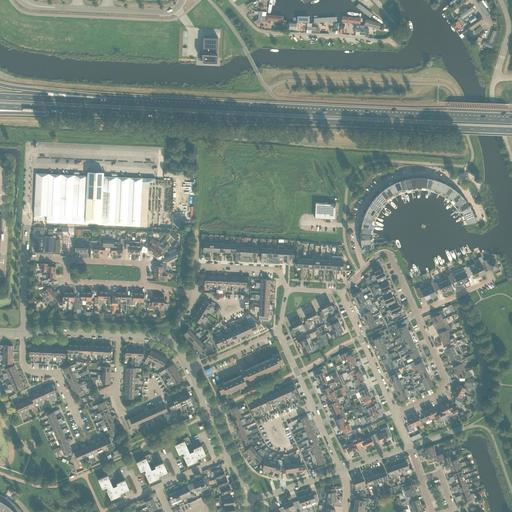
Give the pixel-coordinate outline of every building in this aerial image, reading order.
[(481,0),(478,3),(486,15),(490,13),(487,8),(488,7),(483,0),(482,0),(481,0)] [(372,13),(358,3),(356,7),(369,17),(372,13)] [(472,6),(460,15),(463,19),(475,10),(472,6)] [(471,23),(468,25),(472,30),(485,20),(481,16),(477,18),(475,15),(469,19),(471,23)] [(463,26),(466,24),(460,17),(458,19),(463,26)] [(381,24),(366,19),(364,25),(379,29),(381,24)] [(122,27),(122,48),(167,48),(167,27),(122,27)] [(471,38),(474,35),(469,28),(466,30),(462,33),(464,36),(468,34),(471,38)] [(492,33),(489,32),(486,41),(492,43),(497,31),(494,30),(492,33)] [(217,55),(218,38),(203,37),(202,52),(199,52),(199,61),(202,61),(202,62),(217,63),(217,55)] [(87,176),(36,173),(34,203),(34,215),(47,216),(46,222),(140,227),(142,188),(155,189),(155,179),(104,176),(104,173),(87,172),(87,176)] [(398,192),(402,190),(399,181),(396,182),(393,183),(398,192)] [(440,192),(444,183),(441,182),(438,181),(435,190),(440,192)] [(393,194),(398,192),(393,183),(390,185),(388,186),(393,194)] [(444,194),(449,186),(446,184),(444,183),(440,192),(444,194)] [(389,197),(393,194),(388,186),(388,187),(386,188),(384,189),(389,197)] [(448,197),(454,189),(451,187),(449,186),(444,194),(448,197)] [(386,200),(389,197),(384,189),(383,190),(381,191),(379,193),(386,200)] [(452,200),(458,193),(455,190),(454,189),(448,197),(452,200)] [(382,203),(386,200),(379,193),(379,194),(377,195),(375,197),(382,203)] [(455,203),(462,197),(460,194),(458,193),(452,200),(455,203)] [(379,207),(382,203),(375,197),(373,200),(372,202),(379,207)] [(458,207),(466,201),(465,200),(464,198),(462,197),(455,203),(458,207)] [(461,211),(469,206),(467,203),(466,201),(458,207),(461,211)] [(377,211),(379,207),(372,202),(371,202),(370,204),(368,206),(377,211)] [(335,219),(336,204),(315,203),(314,218),(325,219),(325,222),(330,222),(330,219),(335,219)] [(374,216),(377,211),(368,206),(367,209),(366,212),(374,216)] [(463,215),(472,211),(470,208),(469,206),(461,211),(463,215)] [(465,219),(474,216),(473,213),(472,211),(463,215),(465,219)] [(373,220),(374,216),(366,212),(364,215),(364,217),(373,220)] [(474,216),(465,219),(466,224),(476,222),(475,218),(474,216)] [(44,237),(35,237),(34,252),(43,252),(44,237)] [(126,248),(125,250),(129,251),(128,254),(134,254),(134,248),(135,245),(135,242),(135,241),(129,241),(129,240),(129,237),(126,237),(126,239),(126,241),(126,247),(126,248)] [(152,245),(148,250),(152,254),(158,247),(159,246),(161,243),(158,241),(157,242),(152,238),(149,243),(152,245)] [(108,250),(109,240),(103,239),(103,241),(100,241),(99,245),(99,254),(105,254),(105,250),(108,250)] [(126,247),(126,241),(126,239),(121,239),(120,242),(117,242),(117,245),(117,254),(122,255),(123,248),(126,248),(126,247)] [(117,245),(117,242),(114,242),(114,240),(109,240),(108,250),(111,251),(111,254),(117,254),(117,245)] [(99,245),(96,244),(97,241),(91,241),(91,246),(94,246),(93,253),(99,254),(99,245)] [(87,253),(88,243),(75,242),(75,252),(87,253)] [(158,247),(152,254),(156,258),(161,252),(163,254),(170,246),(167,244),(164,248),(162,247),(162,248),(159,246),(158,247)] [(370,244),(361,245),(361,246),(361,248),(362,251),(363,254),(369,252),(368,249),(371,249),(370,244)] [(168,256),(161,259),(163,263),(169,263),(173,260),(170,255),(168,256)] [(337,256),(337,270),(349,270),(352,269),(349,270),(346,270),(346,261),(343,261),(343,257),(337,256)] [(483,261),(486,267),(490,266),(491,270),(493,269),(495,273),(500,270),(499,266),(497,267),(495,261),(491,263),(489,259),(483,261)] [(483,269),(486,267),(483,261),(481,263),(481,264),(476,267),(480,277),(483,275),(484,274),(485,273),(483,269)] [(154,272),(168,273),(168,272),(166,272),(166,269),(166,267),(166,264),(160,263),(158,266),(154,266),(154,272)] [(44,272),(46,272),(55,272),(56,267),(49,267),(49,264),(47,264),(40,264),(40,269),(44,269),(44,272)] [(372,279),(384,273),(381,268),(379,269),(378,266),(373,268),(374,271),(373,271),(374,275),(371,276),(372,279)] [(466,267),(467,267),(466,266),(458,270),(464,284),(467,283),(468,281),(469,281),(467,276),(470,275),(467,269),(466,267)] [(480,277),(476,267),(471,269),(469,266),(467,267),(466,267),(467,269),(470,275),(472,273),(475,278),(476,277),(477,278),(480,277)] [(461,285),(464,284),(458,270),(449,273),(451,276),(453,282),(456,281),(458,285),(459,285),(461,285)] [(168,276),(168,273),(154,272),(153,278),(156,278),(156,281),(167,281),(168,276)] [(384,273),(372,279),(373,281),(376,279),(378,283),(386,279),(384,273)] [(450,283),(453,282),(451,276),(449,273),(449,274),(450,275),(447,276),(448,279),(443,281),(448,291),(451,290),(451,288),(453,288),(450,283)] [(377,292),(389,286),(387,281),(378,284),(380,288),(376,289),(377,292)] [(434,283),(433,281),(430,282),(431,283),(425,285),(431,299),(434,297),(435,296),(436,295),(434,291),(437,289),(434,283)] [(445,293),(448,291),(443,281),(438,284),(437,282),(434,283),(437,289),(440,288),(442,293),(443,292),(445,293)] [(428,300),(431,299),(425,285),(425,286),(420,288),(419,287),(416,289),(419,297),(423,295),(425,300),(426,299),(428,300)] [(43,292),(41,294),(44,298),(47,296),(50,293),(51,292),(53,290),(50,286),(43,292)] [(391,292),(392,292),(389,286),(377,292),(378,294),(382,292),(383,295),(383,296),(391,292)] [(354,300),(363,296),(362,293),(368,290),(367,287),(362,289),(360,290),(361,291),(352,295),(354,300)] [(47,296),(44,298),(48,302),(53,308),(57,300),(56,300),(56,301),(52,299),(57,294),(53,290),(51,292),(50,293),(47,296)] [(103,300),(104,291),(98,291),(98,297),(95,297),(94,304),(103,304),(103,300)] [(68,301),(69,292),(63,292),(63,298),(60,298),(59,305),(63,305),(63,304),(65,304),(65,301),(68,301)] [(77,305),(77,299),(74,299),(74,292),(69,292),(68,301),(72,301),(71,304),(77,305)] [(86,301),(86,292),(80,292),(80,299),(77,299),(77,305),(80,305),(80,304),(82,304),(82,301),(86,301)] [(121,292),(115,292),(115,295),(112,295),(112,305),(115,305),(115,304),(121,304),(121,301),(121,292)] [(129,305),(130,299),(126,299),(127,292),(121,292),(121,301),(124,301),(123,304),(129,305)] [(393,298),(391,292),(383,296),(383,295),(382,296),(384,299),(380,301),(381,303),(393,298)] [(138,302),(139,293),(133,293),(133,299),(130,299),(129,305),(132,305),(135,305),(135,302),(138,302)] [(158,306),(158,296),(152,296),(152,303),(149,303),(148,309),(154,309),(154,306),(158,306)] [(158,296),(158,306),(161,307),(161,310),(167,310),(167,304),(164,304),(164,297),(158,296)] [(356,305),(368,299),(369,299),(368,297),(364,299),(363,296),(354,300),(356,305)] [(396,303),(395,303),(393,298),(381,303),(382,305),(386,304),(387,307),(389,306),(388,306),(396,303)] [(366,309),(372,307),(371,304),(370,304),(368,299),(356,305),(358,309),(365,307),(366,309)] [(211,308),(210,308),(212,305),(205,300),(202,305),(212,312),(212,311),(213,312),(215,310),(213,310),(211,308)] [(324,303),(328,311),(329,313),(333,311),(334,312),(337,311),(335,305),(332,307),(329,300),(324,303)] [(387,313),(399,308),(397,302),(395,303),(396,303),(388,306),(389,306),(390,310),(386,311),(387,313)] [(323,313),(328,311),(324,303),(319,305),(322,311),(319,312),(320,315),(322,318),(323,321),(326,320),(323,313)] [(269,312),(269,304),(259,304),(259,308),(258,308),(258,307),(250,306),(250,309),(255,310),(254,312),(257,312),(257,311),(259,311),(269,312)] [(211,314),(212,312),(202,305),(199,310),(206,314),(207,311),(208,312),(211,314)] [(363,320),(372,316),(370,311),(373,309),(372,307),(366,309),(367,312),(361,315),(363,320)] [(399,308),(387,313),(388,316),(392,314),(393,317),(402,314),(399,308)] [(204,317),(206,314),(199,310),(196,314),(206,321),(209,322),(210,321),(207,319),(208,319),(205,317),(204,317)] [(320,315),(317,316),(315,310),(310,312),(313,320),(318,318),(320,323),(323,321),(322,318),(320,315)] [(431,318),(434,324),(442,319),(441,317),(444,315),(442,310),(437,313),(438,315),(431,318)] [(269,316),(269,312),(259,311),(259,319),(267,320),(267,316),(269,316)] [(310,321),(313,320),(310,312),(304,314),(307,320),(305,322),(306,324),(308,328),(310,327),(310,325),(312,324),(310,321)] [(205,323),(206,321),(196,314),(193,319),(200,323),(202,320),(203,321),(205,323)] [(365,324),(374,320),(372,316),(363,320),(365,324)] [(434,324),(436,329),(442,326),(444,328),(449,326),(452,325),(450,321),(448,322),(446,318),(442,319),(434,324)] [(306,324),(303,325),(300,319),(295,321),(299,329),(300,332),(303,330),(304,332),(308,330),(308,328),(306,324)] [(374,320),(365,324),(367,329),(378,324),(376,319),(374,320)] [(248,321),(252,332),(258,329),(257,329),(259,328),(260,326),(255,322),(255,323),(254,322),(251,324),(251,323),(251,322),(250,320),(248,321)] [(248,334),(252,332),(248,321),(245,322),(247,324),(247,325),(244,327),(248,334)] [(294,331),(299,329),(295,321),(290,323),(293,330),(290,331),(293,337),(295,335),(294,331)] [(330,331),(341,326),(338,321),(332,324),(331,321),(325,324),(326,327),(327,327),(327,329),(329,328),(330,331)] [(248,334),(244,327),(241,328),(241,327),(240,324),(238,325),(243,336),(248,334)] [(406,325),(398,329),(396,324),(393,326),(395,332),(399,331),(400,334),(408,330),(406,325)] [(238,338),(243,336),(238,325),(235,326),(237,329),(238,330),(235,331),(238,338)] [(187,339),(193,333),(190,331),(191,330),(194,328),(192,326),(183,335),(187,339)] [(233,341),(228,329),(228,330),(226,326),(224,327),(227,333),(228,334),(225,336),(228,343),(233,341)] [(341,326),(330,331),(331,334),(330,335),(332,340),(342,335),(340,333),(343,331),(341,326)] [(448,332),(451,331),(449,326),(444,328),(445,331),(438,334),(441,339),(449,335),(448,332)] [(238,338),(235,331),(232,333),(231,331),(230,328),(228,329),(233,341),(238,338)] [(399,340),(410,335),(408,330),(400,334),(401,337),(395,340),(396,342),(399,340)] [(191,343),(199,334),(198,332),(195,334),(196,335),(195,336),(193,333),(187,339),(191,343)] [(223,345),(218,334),(217,332),(215,333),(216,335),(217,338),(217,337),(218,339),(215,340),(218,347),(223,345)] [(228,343),(225,336),(222,337),(221,336),(220,333),(218,334),(223,345),(228,343)] [(194,346),(200,341),(198,339),(199,338),(201,336),(199,334),(191,343),(194,346)] [(301,347),(311,342),(310,339),(311,339),(309,334),(298,339),(299,342),(298,342),(301,347)] [(375,345),(383,341),(386,340),(384,337),(385,337),(384,335),(373,340),(375,345)] [(405,344),(413,340),(410,335),(399,340),(400,342),(403,341),(405,344)] [(456,342),(454,337),(451,339),(449,335),(441,339),(443,345),(447,343),(448,346),(451,344),(456,342)] [(198,350),(207,342),(205,340),(203,342),(203,343),(202,343),(200,341),(194,346),(198,350)] [(403,350),(415,345),(413,340),(405,344),(406,347),(403,348),(403,350)] [(448,355),(456,351),(455,348),(458,347),(458,345),(461,344),(459,340),(456,342),(451,344),(448,346),(449,348),(445,350),(448,355)] [(377,350),(391,344),(390,342),(384,344),(383,341),(375,345),(377,350)] [(207,342),(198,350),(202,354),(208,349),(205,346),(206,346),(209,344),(207,342)] [(311,342),(301,347),(303,352),(309,350),(310,352),(316,350),(314,345),(313,345),(311,342)] [(380,355),(388,351),(386,348),(389,347),(392,346),(391,344),(377,350),(380,355)] [(409,354),(417,350),(415,345),(403,350),(404,352),(408,350),(409,354)] [(152,361),(156,353),(150,350),(144,363),(146,364),(148,361),(147,361),(148,359),(152,361)] [(417,350),(409,354),(410,357),(407,358),(408,360),(411,359),(419,355),(417,350)] [(382,360),(393,355),(395,354),(394,352),(392,353),(389,354),(388,351),(380,355),(382,360)] [(456,351),(448,355),(450,360),(453,359),(454,362),(458,360),(463,358),(461,353),(458,354),(456,351)] [(346,362),(354,359),(352,354),(349,355),(348,352),(340,356),(342,361),(345,360),(346,362)] [(155,368),(161,355),(156,353),(152,361),(155,363),(155,365),(154,364),(153,367),(155,368)] [(249,380),(279,366),(279,365),(284,363),(279,353),(274,356),(275,357),(245,371),(244,372),(243,370),(240,371),(242,375),(223,384),(222,382),(217,385),(221,394),(226,392),(226,393),(247,384),(244,379),(248,377),(249,380)] [(161,355),(155,368),(157,369),(158,367),(158,366),(158,365),(162,367),(167,358),(161,355)] [(392,361),(391,358),(394,357),(393,355),(382,360),(384,365),(392,361)] [(354,359),(346,362),(347,365),(345,366),(346,368),(347,371),(354,368),(353,365),(356,363),(354,359)] [(392,361),(384,365),(386,370),(394,366),(398,365),(397,363),(396,363),(394,360),(392,361)] [(417,370),(424,367),(422,362),(418,363),(417,360),(411,363),(413,368),(416,367),(417,370)] [(455,373),(464,369),(463,366),(466,364),(464,360),(459,362),(460,364),(453,367),(455,373)] [(76,363),(63,369),(65,374),(72,371),(71,368),(72,368),(75,367),(77,365),(76,363)] [(168,374),(177,369),(173,364),(159,373),(161,375),(163,374),(165,372),(166,371),(168,374)] [(3,377),(17,371),(14,365),(5,369),(7,373),(6,374),(5,373),(2,374),(3,377)] [(416,376),(426,371),(424,367),(417,370),(418,372),(415,374),(416,376)] [(317,380),(325,377),(324,374),(326,373),(325,371),(324,368),(316,372),(317,374),(314,376),(317,380)] [(168,382),(180,374),(177,369),(168,374),(171,378),(169,379),(169,378),(166,380),(168,382)] [(464,369),(455,373),(458,378),(465,375),(466,378),(471,375),(469,371),(466,372),(464,369)] [(70,384),(77,381),(75,378),(77,378),(79,377),(79,376),(81,376),(82,377),(85,375),(84,374),(88,373),(87,370),(84,372),(78,374),(67,379),(70,384)] [(353,379),(362,376),(359,371),(357,372),(355,370),(348,373),(349,376),(351,375),(353,379)] [(391,381),(399,378),(397,375),(400,374),(399,372),(397,373),(396,370),(391,372),(392,375),(389,376),(391,381)] [(10,380),(19,377),(17,371),(3,377),(4,379),(7,378),(7,377),(8,376),(10,380)] [(78,374),(77,372),(75,373),(75,374),(74,374),(72,371),(65,374),(67,379),(78,374)] [(180,374),(168,382),(169,384),(171,382),(172,381),(175,385),(183,379),(180,374)] [(362,376),(353,379),(355,382),(354,382),(353,385),(354,388),(362,385),(361,382),(364,381),(362,376)] [(421,386),(431,381),(429,376),(421,379),(423,382),(420,383),(421,386)] [(8,388),(21,382),(19,377),(10,380),(12,384),(10,385),(10,384),(7,385),(8,388)] [(328,384),(325,377),(317,380),(319,385),(322,384),(323,387),(328,384)] [(83,384),(86,383),(85,381),(84,381),(79,383),(79,384),(78,384),(77,381),(70,384),(72,389),(83,384)] [(81,387),(81,388),(84,386),(84,387),(86,386),(86,388),(91,386),(91,385),(90,381),(83,384),(72,389),(76,398),(84,394),(82,390),(81,391),(80,388),(81,387)] [(431,381),(421,386),(421,388),(423,387),(425,387),(426,389),(433,386),(431,381)] [(454,389),(463,394),(465,391),(467,392),(470,387),(472,382),(465,381),(464,384),(462,387),(457,384),(454,389)] [(21,382),(8,388),(9,390),(12,389),(12,388),(13,387),(15,392),(24,388),(21,382)] [(396,391),(403,388),(402,385),(405,384),(404,382),(394,386),(396,391)] [(323,396),(332,392),(330,389),(333,388),(331,383),(328,384),(323,387),(324,389),(321,391),(323,396)] [(291,394),(294,392),(295,394),(294,394),(296,396),(298,395),(293,384),(288,387),(291,394)] [(46,387),(52,401),(54,400),(53,397),(52,397),(52,396),(56,394),(52,385),(46,387)] [(50,402),(52,401),(46,387),(41,390),(45,399),(49,397),(49,399),(50,402)] [(293,398),(291,394),(288,387),(283,389),(288,400),(293,398)] [(359,398),(369,393),(367,388),(364,390),(363,387),(355,390),(356,393),(359,392),(361,397),(359,398)] [(286,401),(288,400),(283,389),(278,391),(281,398),(284,397),(285,398),(286,401)] [(454,389),(452,394),(456,396),(455,402),(459,407),(461,403),(464,405),(465,403),(462,402),(464,398),(462,397),(464,394),(463,394),(454,389)] [(41,401),(45,399),(41,390),(35,392),(41,405),(43,404),(42,402),(41,401)] [(278,400),(281,398),(278,391),(273,393),(278,404),(280,403),(279,401),(278,400)] [(330,402),(337,398),(334,391),(332,392),(323,396),(326,400),(328,399),(330,402)] [(408,391),(398,396),(400,401),(407,398),(406,395),(409,393),(408,391)] [(41,406),(41,405),(35,392),(30,395),(31,398),(37,411),(34,404),(38,402),(38,403),(38,404),(39,406),(40,410),(42,409),(41,406)] [(183,396),(187,405),(192,402),(194,406),(197,405),(195,402),(196,402),(193,396),(190,397),(188,393),(186,394),(186,395),(183,396)] [(276,405),(278,404),(273,393),(268,395),(271,403),(275,401),(275,402),(275,403),(276,405)] [(369,393),(359,398),(362,405),(370,402),(368,399),(371,398),(369,393)] [(268,404),(271,403),(268,395),(263,398),(269,410),(271,409),(269,405),(268,404)] [(187,405),(183,396),(180,398),(180,396),(177,397),(182,407),(187,405)] [(177,409),(182,407),(177,397),(175,398),(176,400),(173,401),(177,409)] [(35,412),(37,411),(31,398),(26,400),(30,409),(34,407),(34,409),(35,412)] [(267,411),(269,410),(263,398),(258,400),(262,407),(265,406),(265,407),(267,411)] [(330,411),(338,407),(341,406),(337,398),(330,402),(331,404),(328,406),(330,411)] [(26,411),(30,409),(26,400),(20,403),(26,416),(28,415),(27,412),(26,412),(26,411)] [(259,408),(262,407),(258,400),(253,402),(258,413),(261,412),(259,409),(259,410),(259,408)] [(99,410),(107,407),(104,401),(93,406),(94,409),(97,408),(97,407),(98,407),(99,410)] [(177,409),(173,401),(170,402),(169,401),(167,402),(169,407),(168,408),(171,415),(178,412),(177,409)] [(256,414),(258,413),(253,402),(248,404),(252,412),(255,410),(255,411),(255,412),(256,414)] [(444,404),(449,416),(452,414),(453,415),(458,413),(455,406),(452,408),(449,402),(444,404)] [(24,417),(26,416),(20,403),(15,405),(19,414),(23,412),(23,414),(24,417)] [(159,406),(162,413),(165,411),(166,413),(165,413),(167,415),(169,414),(164,403),(159,406)] [(369,414),(377,410),(375,405),(372,407),(371,404),(363,407),(365,412),(367,411),(369,414)] [(446,417),(449,416),(444,404),(439,406),(442,412),(439,413),(441,418),(442,421),(447,419),(446,417)] [(159,414),(162,413),(159,406),(154,408),(159,419),(161,418),(160,415),(159,414)] [(98,416),(109,412),(107,407),(99,410),(101,413),(99,413),(97,414),(98,416)] [(232,415),(243,410),(242,408),(239,409),(238,410),(237,407),(229,410),(232,415)] [(336,417),(344,413),(342,408),(339,410),(338,407),(330,411),(332,415),(335,414),(336,417)] [(439,413),(438,411),(435,413),(433,407),(428,409),(433,421),(436,419),(436,420),(437,420),(438,423),(442,421),(441,418),(439,413)] [(157,420),(159,419),(154,408),(149,410),(152,417),(155,416),(156,417),(155,417),(157,420)] [(430,422),(433,421),(428,409),(423,411),(425,417),(422,419),(425,424),(430,422)] [(49,420),(56,417),(55,414),(59,412),(58,410),(47,415),(49,420)] [(149,419),(152,417),(149,410),(144,412),(149,423),(151,422),(150,419),(150,420),(149,419)] [(238,418),(241,417),(240,414),(241,413),(244,412),(243,410),(232,415),(234,420),(238,418)] [(377,410),(369,414),(371,419),(368,420),(370,423),(377,419),(376,416),(379,415),(377,410)] [(104,420),(111,416),(109,412),(98,416),(99,419),(101,417),(102,417),(104,420)] [(147,424),(149,423),(144,412),(139,414),(142,422),(145,420),(146,421),(146,422),(147,424)] [(345,422),(347,421),(344,413),(336,417),(338,420),(335,421),(337,426),(345,422)] [(139,423),(142,422),(139,414),(134,417),(139,428),(142,427),(140,424),(139,423)] [(425,424),(422,419),(420,420),(417,414),(412,416),(416,426),(419,424),(420,426),(425,424)] [(102,426),(113,421),(111,416),(104,420),(105,423),(104,423),(101,424),(102,426)] [(298,426),(309,421),(307,416),(300,419),(301,422),(300,423),(300,422),(297,424),(298,426)] [(413,427),(416,426),(412,416),(407,418),(410,424),(407,426),(409,431),(414,429),(413,427)] [(51,425),(62,420),(61,418),(57,420),(56,417),(49,420),(51,425)] [(137,429),(139,428),(134,417),(126,420),(129,429),(133,427),(133,426),(136,425),(136,426),(137,429)] [(240,421),(238,418),(234,420),(231,421),(233,426),(244,421),(243,419),(241,420),(240,421)] [(53,430),(60,427),(59,424),(63,422),(62,420),(51,425),(53,430)] [(108,429),(115,426),(113,421),(102,426),(103,429),(106,427),(105,427),(107,426),(108,429)] [(243,428),(241,425),(243,424),(243,425),(245,423),(244,421),(233,426),(236,431),(243,428)] [(305,429),(312,426),(309,421),(298,426),(300,428),(302,427),(303,426),(305,429)] [(345,422),(337,426),(339,430),(342,429),(344,433),(351,430),(349,424),(346,425),(345,422)] [(115,426),(108,429),(110,435),(113,437),(115,433),(117,432),(115,426)] [(303,436),(314,431),(312,426),(305,429),(306,432),(305,433),(305,432),(302,433),(303,436)] [(55,435),(66,430),(66,428),(62,430),(60,427),(53,430),(55,435)] [(238,436),(249,431),(248,429),(245,430),(244,427),(243,428),(236,431),(238,436)] [(381,433),(385,441),(390,439),(388,436),(391,435),(388,427),(385,428),(386,431),(381,433)] [(57,440),(65,437),(63,434),(67,432),(66,430),(55,435),(57,440)] [(240,441),(247,438),(246,435),(247,434),(250,433),(249,431),(238,436),(240,441)] [(309,439),(316,436),(314,431),(303,436),(304,438),(307,437),(306,436),(308,436),(309,439)] [(380,443),(385,441),(381,433),(376,435),(376,434),(373,435),(375,440),(378,439),(380,443)] [(373,441),(375,440),(373,435),(365,438),(369,447),(374,444),(373,441)] [(104,440),(107,447),(112,445),(111,442),(113,438),(110,436),(109,437),(104,440)] [(317,441),(317,442),(318,441),(316,436),(309,439),(305,440),(306,443),(307,446),(309,445),(317,441)] [(365,438),(363,439),(361,436),(356,438),(357,440),(360,446),(362,444),(364,449),(369,447),(365,438)] [(60,445),(71,440),(70,438),(66,440),(65,437),(57,440),(60,445)] [(107,447),(104,440),(101,441),(99,437),(97,438),(99,442),(102,449),(107,447)] [(189,455),(185,447),(191,444),(188,437),(182,440),(182,441),(174,445),(179,454),(182,453),(184,455),(183,455),(187,465),(197,461),(196,459),(206,455),(201,445),(193,449),(194,452),(189,455)] [(247,438),(240,441),(242,446),(253,441),(252,439),(249,440),(250,440),(248,441),(247,438)] [(352,443),(350,444),(354,452),(358,450),(357,447),(360,446),(357,440),(356,438),(351,440),(352,443)] [(99,442),(96,443),(94,439),(92,440),(97,451),(102,449),(99,442)] [(71,440),(60,445),(62,450),(69,446),(68,443),(72,442),(71,440)] [(92,453),(97,451),(92,440),(90,441),(92,445),(89,446),(92,453)] [(319,446),(317,442),(317,441),(309,445),(311,448),(310,448),(309,448),(307,449),(308,451),(319,446)] [(354,452),(350,444),(347,445),(346,443),(341,445),(345,452),(347,451),(349,454),(354,452)] [(82,458),(87,456),(82,444),(81,445),(82,449),(79,450),(82,458)] [(92,453),(89,446),(86,447),(84,444),(82,444),(87,456),(92,453)] [(249,455),(255,450),(258,447),(256,445),(254,447),(254,448),(253,448),(251,446),(245,451),(249,455)] [(422,455),(435,450),(434,445),(425,448),(426,451),(421,453),(422,455)] [(69,446),(62,450),(64,455),(67,454),(71,455),(72,452),(71,451),(69,446)] [(314,455),(321,451),(319,446),(308,451),(309,454),(311,452),(312,452),(314,455)] [(252,459),(261,451),(260,449),(258,451),(258,452),(257,452),(255,450),(249,455),(252,459)] [(77,460),(82,458),(79,450),(74,453),(73,452),(72,456),(76,457),(77,460)] [(437,455),(435,450),(422,455),(422,457),(427,455),(428,458),(429,458),(437,455)] [(261,451),(252,459),(256,463),(262,458),(260,456),(261,455),(263,453),(261,451)] [(312,461),(323,456),(321,451),(314,455),(315,458),(314,458),(311,459),(312,461)] [(444,458),(443,453),(437,455),(429,458),(430,460),(434,458),(435,461),(436,461),(444,458)] [(150,472),(147,464),(153,461),(150,454),(143,457),(144,458),(136,462),(140,471),(144,470),(145,472),(145,473),(149,482),(159,478),(158,476),(167,472),(163,462),(155,466),(156,469),(150,472)] [(295,459),(297,471),(302,471),(306,469),(304,464),(302,465),(300,458),(298,459),(297,456),(294,457),(295,459)] [(323,456),(312,461),(313,463),(316,462),(317,461),(318,465),(325,461),(323,456)] [(452,461),(452,460),(450,456),(444,458),(436,461),(437,463),(442,461),(443,464),(448,462),(452,461)] [(270,462),(271,458),(268,458),(268,460),(268,462),(264,461),(262,469),(268,470),(270,462)] [(445,468),(459,463),(457,458),(454,460),(452,460),(452,461),(448,462),(449,464),(445,466),(445,468)] [(273,471),(276,460),(274,459),(273,462),(273,463),(270,462),(268,470),(273,471)] [(290,464),(290,460),(287,461),(288,463),(288,465),(285,465),(285,468),(282,468),(282,474),(291,472),(290,464)] [(403,476),(405,475),(401,463),(396,465),(399,473),(402,472),(403,476)] [(459,463),(445,468),(446,470),(451,469),(452,472),(461,468),(459,463)] [(393,479),(396,478),(391,467),(386,468),(389,476),(392,475),(393,479)] [(224,476),(225,475),(223,471),(222,471),(221,468),(211,472),(212,475),(214,474),(216,479),(224,476)] [(450,480),(463,475),(462,470),(453,473),(454,476),(449,478),(450,480)] [(112,489),(109,481),(115,478),(111,471),(105,474),(106,475),(98,479),(102,489),(106,487),(107,490),(111,499),(121,495),(120,493),(129,489),(125,479),(116,483),(118,486),(112,489)] [(382,485),(384,485),(380,473),(375,475),(378,483),(381,482),(382,485)] [(198,482),(201,489),(206,487),(209,486),(205,477),(202,478),(201,475),(199,476),(201,480),(198,482)] [(225,479),(224,476),(216,479),(214,480),(215,483),(217,482),(219,487),(227,484),(228,483),(226,478),(225,479)] [(372,489),(374,488),(370,477),(365,478),(368,486),(371,485),(372,489)] [(360,491),(362,490),(358,478),(352,480),(355,488),(358,487),(360,491)] [(201,489),(198,482),(195,483),(193,479),(191,480),(193,484),(195,488),(192,490),(193,492),(196,490),(196,492),(201,489)] [(453,490),(467,485),(465,480),(456,483),(457,486),(452,487),(453,490)] [(193,492),(192,490),(190,491),(187,486),(186,482),(184,483),(185,487),(182,488),(186,496),(191,494),(190,493),(193,492)] [(403,493),(415,489),(413,484),(407,486),(406,483),(400,485),(403,493)] [(228,486),(227,484),(219,487),(217,487),(218,491),(220,490),(222,494),(220,495),(221,498),(226,496),(225,493),(231,491),(229,486),(228,486)] [(186,496),(182,488),(179,490),(178,486),(176,487),(181,499),(186,496)] [(176,501),(181,499),(176,487),(174,488),(176,492),(173,493),(176,501)] [(333,489),(325,489),(326,492),(325,492),(324,497),(327,497),(336,497),(335,492),(333,492),(333,489)] [(405,501),(411,499),(410,496),(417,494),(415,489),(403,493),(405,501)] [(176,501),(173,493),(170,494),(168,490),(166,491),(168,495),(171,503),(176,501)] [(470,494),(468,490),(459,493),(460,495),(456,497),(456,499),(470,494)] [(308,495),(311,503),(315,501),(316,502),(319,501),(316,494),(313,495),(313,493),(308,495)] [(22,511),(20,509),(13,502),(5,497),(0,494),(0,511),(22,511)] [(470,494),(456,499),(457,501),(462,500),(463,503),(467,501),(468,503),(474,501),(474,500),(472,494),(470,494)] [(233,507),(232,504),(234,504),(233,499),(231,499),(230,495),(226,496),(221,498),(223,497),(223,500),(224,505),(222,505),(222,509),(224,508),(233,507)] [(301,506),(306,505),(303,496),(298,498),(299,500),(296,501),(298,508),(301,507),(301,506)] [(325,505),(333,506),(333,502),(336,502),(336,497),(327,497),(327,502),(326,502),(325,505)] [(354,505),(365,506),(365,503),(368,503),(368,498),(362,497),(361,500),(355,500),(354,505)] [(147,507),(155,503),(153,498),(147,501),(145,498),(138,501),(140,504),(145,502),(147,507)] [(408,509),(420,504),(419,499),(412,501),(411,499),(405,501),(408,509)] [(298,508),(296,501),(293,502),(292,500),(287,502),(290,510),(295,508),(295,509),(298,508)] [(290,511),(290,510),(287,502),(282,504),(283,507),(279,508),(282,511),(290,511)] [(151,511),(157,508),(155,503),(147,507),(149,511),(148,511),(151,511)]
